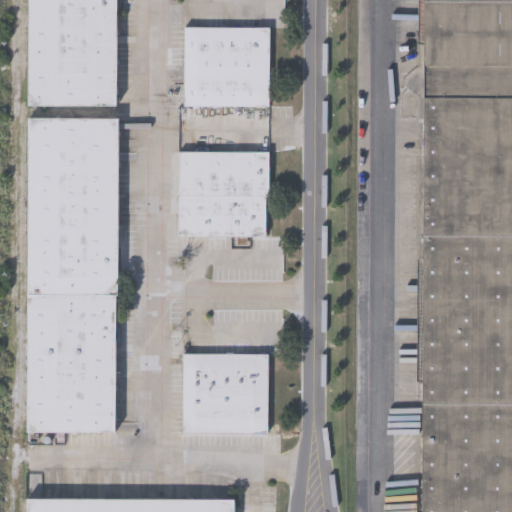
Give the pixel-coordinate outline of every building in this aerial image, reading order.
[(116,0),(116,105),(26,104),(26,0),(116,0)] [(511,511),(418,511),(422,63),(420,63),(420,0),(511,0),(511,511)] [(183,106),(183,25),(269,25),(269,106),(183,106)] [(26,116),(116,116),(115,431),(24,431),(26,116)] [(267,150),(266,235),(176,234),(177,150),(267,150)] [(268,352),(268,431),(181,431),(181,352),(268,352)] [(23,511),(24,497),(233,498),(233,511),(23,511)]
